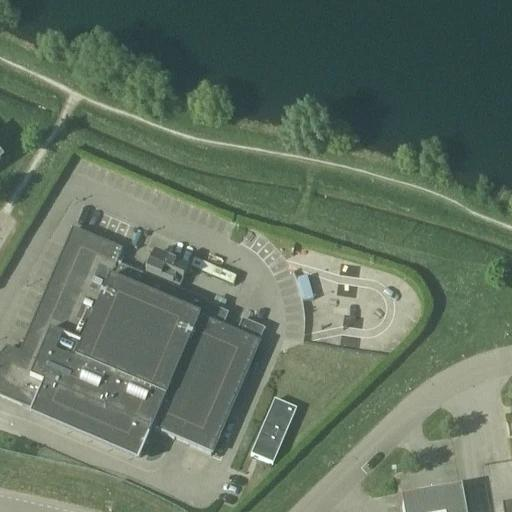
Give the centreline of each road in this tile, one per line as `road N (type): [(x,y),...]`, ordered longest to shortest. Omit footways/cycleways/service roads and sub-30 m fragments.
road 1 (unknown): [(0,296),(49,209),(84,196),(111,197),(223,243),(262,275),(280,307),(241,433),(207,470),(151,472),(17,428)]
road 2 (unclassified): [(311,511),(434,391),(511,362)]
road 3 (track): [(78,101),(3,217)]
